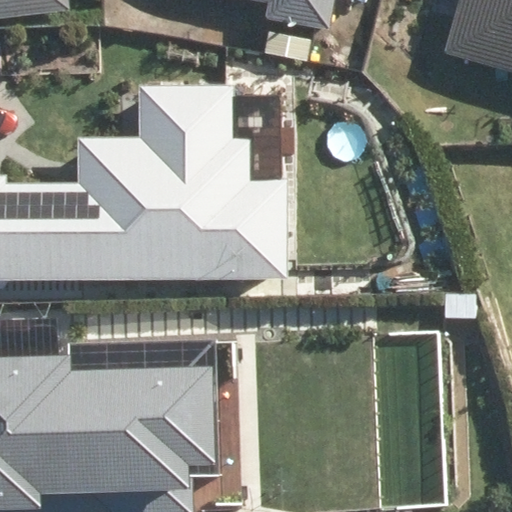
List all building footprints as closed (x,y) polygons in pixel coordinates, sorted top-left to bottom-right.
[(0,0),(0,18),(75,10),(74,0),(0,0)] [(254,0),(272,3),(270,18),(335,30),(340,0),(254,0)] [(511,0),(463,0),(449,52),(511,70),(511,0)] [(0,174),(0,279),(293,279),(293,179),(259,179),(259,135),(240,136),(240,84),(146,85),(146,136),(82,136),(82,183),(13,183),(13,175),(0,174)] [(0,511),(191,511),(191,467),(217,466),(214,366),(72,370),(72,355),(0,357),(0,511)]
